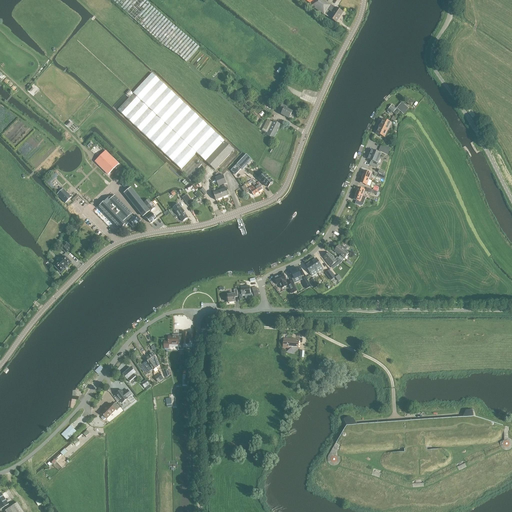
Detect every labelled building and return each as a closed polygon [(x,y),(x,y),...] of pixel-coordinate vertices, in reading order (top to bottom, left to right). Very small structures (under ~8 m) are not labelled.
[(179,56),(186,62),(200,47),(149,4),(149,3),(144,0),(112,0),(163,45),(171,51),(179,56)] [(324,15),(328,10),(332,13),(329,18),(336,22),(343,13),(336,8),(331,4),(330,5),(322,0),(305,0),(309,2),(308,4),(311,6),(324,15)] [(132,92),(129,90),(126,94),(130,97),(118,110),(181,169),(196,152),(205,161),(224,141),(152,74),(133,94),(132,92)] [(411,98),(406,103),(410,106),(415,101),(411,98)] [(403,114),(409,108),(402,102),(396,108),(403,114)] [(399,112),(392,105),(387,111),(388,112),(387,113),(389,114),(392,112),(396,116),(399,112)] [(281,115),(289,119),(293,112),(286,109),(286,108),(282,106),(280,109),(283,110),(281,115)] [(380,127),(387,130),(390,123),(383,120),(380,127)] [(274,139),(281,125),(274,121),(266,135),(274,139)] [(387,130),(380,127),(376,134),(383,137),(387,130)] [(234,150),(224,141),(205,161),(215,170),(234,150)] [(388,155),(391,148),(381,144),(379,151),(388,155)] [(368,160),(371,161),(370,165),(377,168),(379,164),(377,163),(381,154),(372,150),(371,151),(370,150),(368,153),(370,154),(368,159),(368,160)] [(95,162),(108,175),(119,164),(106,151),(95,162)] [(249,161),(245,156),(237,165),(241,169),(249,161)] [(241,169),(237,165),(231,171),(236,175),(241,169)] [(53,189),(56,186),(52,182),(59,175),(56,171),(46,181),(53,189)] [(362,177),(369,180),(371,173),(364,171),(362,177)] [(273,182),(263,173),(258,178),(268,188),(273,182)] [(215,178),(218,186),(226,183),(223,175),(215,178)] [(369,180),(362,177),(360,183),(367,186),(369,180)] [(263,190),(259,183),(256,184),(254,181),(252,183),(251,181),(248,183),(249,184),(252,183),(254,186),(258,193),(263,190)] [(224,190),(220,191),(223,198),(229,196),(227,189),(226,189),(225,185),(222,187),(224,190)] [(258,193),(254,186),(249,189),(250,189),(248,190),(245,186),(241,188),(246,194),(251,191),(254,196),(258,193)] [(356,194),(363,196),(365,190),(358,188),(356,194)] [(66,203),(71,198),(63,189),(57,195),(66,203)] [(125,194),(143,217),(149,212),(131,189),(125,194)] [(216,201),(223,198),(220,191),(217,193),(215,189),(212,190),(214,193),(213,193),(216,201)] [(363,196),(356,194),(353,200),(356,201),(355,204),(361,206),(363,206),(366,198),(363,196)] [(131,215),(132,214),(115,196),(110,201),(110,202),(106,206),(104,203),(99,208),(120,229),(125,225),(126,226),(129,224),(128,223),(134,218),(131,215)] [(145,203),(151,211),(155,208),(153,206),(155,205),(152,202),(151,203),(148,200),(145,203)] [(173,208),(178,215),(183,211),(179,205),(173,208)] [(188,218),(183,211),(178,215),(182,222),(188,218)] [(151,212),(145,217),(147,219),(151,224),(156,219),(151,212)] [(133,228),(141,221),(136,216),(134,218),(128,223),(129,224),(133,228)] [(66,243),(62,248),(67,253),(71,248),(66,243)] [(346,249),(346,248),(344,246),(343,247),(342,247),(339,245),(334,251),(340,255),(338,258),(343,261),(344,259),(345,259),(349,253),(346,250),(346,249)] [(343,262),(337,257),(335,259),(332,256),(329,253),(324,257),(327,260),(326,261),(331,266),(337,262),(339,264),(341,264),(343,262)] [(55,267),(61,273),(71,263),(65,257),(63,255),(54,264),(53,264),(56,267),(55,267)] [(315,258),(304,264),(310,274),(321,267),(315,258)] [(290,271),(294,279),(301,276),(297,267),(295,268),(295,267),(291,269),(292,270),(290,271)] [(326,272),(331,280),(336,277),(330,269),(326,272)] [(281,289),(287,286),(285,281),(286,281),(283,274),(274,278),(277,285),(279,284),(281,289)] [(301,280),(306,289),(311,287),(306,278),(301,280)] [(315,288),(319,286),(315,278),(311,280),(315,288)] [(252,293),(250,294),(249,286),(240,287),(241,295),(245,294),(245,299),(252,298),(252,293)] [(228,303),(235,302),(235,297),(238,297),(237,289),(234,290),(234,294),(228,295),(228,303)] [(178,345),(178,350),(183,350),(183,344),(189,344),(189,333),(183,333),(183,335),(178,335),(178,345)] [(168,345),(178,345),(178,335),(173,335),(173,336),(168,336),(168,341),(164,341),(164,348),(168,348),(168,345)] [(298,349),(299,340),(284,339),(283,347),(298,349)] [(148,355),(149,356),(153,361),(152,362),(156,367),(153,369),(153,370),(160,366),(157,359),(153,353),(153,354),(152,352),(148,355)] [(143,373),(145,376),(150,373),(149,371),(153,369),(156,367),(152,362),(153,361),(149,356),(145,359),(147,361),(141,365),(140,363),(137,365),(141,370),(142,369),(143,372),(143,373)] [(101,365),(96,371),(98,374),(104,368),(101,365)] [(131,368),(128,371),(125,370),(125,371),(126,372),(123,375),(128,380),(129,382),(136,376),(134,375),(136,373),(131,368)] [(158,382),(164,378),(160,374),(155,378),(158,382)] [(145,389),(150,385),(146,380),(142,383),(145,389)] [(116,395),(122,403),(128,399),(127,398),(131,395),(127,390),(125,392),(125,393),(124,394),(121,390),(116,395)] [(132,402),(129,398),(122,403),(125,407),(132,402)] [(117,411),(120,408),(115,403),(112,406),(110,404),(101,413),(103,416),(101,417),(101,418),(103,420),(104,420),(106,418),(106,419),(116,410),(117,411)] [(327,458),(327,459),(327,460),(328,461),(328,462),(328,463),(330,464),(330,465),(331,465),(332,466),(333,466),(334,466),(335,466),(336,465),(337,465),(338,464),(339,464),(339,463),(340,462),(340,461),(367,470),(373,472),(372,472),(372,474),(380,476),(381,474),(410,483),(411,483),(412,484),(412,485),(413,488),(424,487),(424,483),(425,482),(439,476),(457,467),(459,469),(466,466),(465,464),(465,463),(501,447),(501,448),(502,449),(503,450),(504,450),(505,450),(506,450),(507,450),(508,450),(509,450),(510,449),(511,449),(511,447),(511,446),(511,440),(511,439),(510,439),(510,438),(509,438),(508,438),(508,431),(509,430),(509,427),(503,425),(488,421),(474,416),(473,411),(473,410),(472,410),(471,410),(466,410),(465,411),(462,417),(357,424),(354,419),(354,418),(353,418),(348,417),(344,419),(344,420),(347,425),(343,430),(336,443),(334,446),(329,455),(328,457),(327,458)] [(67,440),(76,432),(71,426),(62,435),(67,440)] [(0,509),(0,510),(8,505),(0,493),(0,492),(0,509)] [(5,511),(23,511),(18,503),(5,511)]
